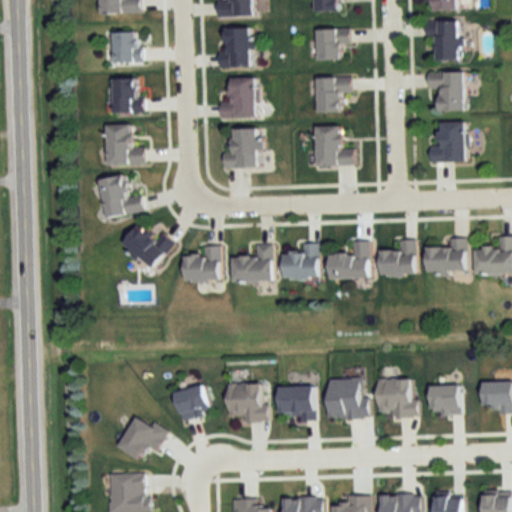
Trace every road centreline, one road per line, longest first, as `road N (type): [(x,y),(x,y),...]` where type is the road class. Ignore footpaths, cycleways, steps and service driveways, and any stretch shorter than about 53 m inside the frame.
road 1 (tertiary): [(8,0),(29,511)]
road 2 (residential): [(511,199),(205,207),(195,198)]
road 3 (residential): [(511,453),(214,465),(198,478)]
road 4 (residential): [(388,0),(395,202)]
road 5 (residential): [(195,198),(186,179),(180,0)]
